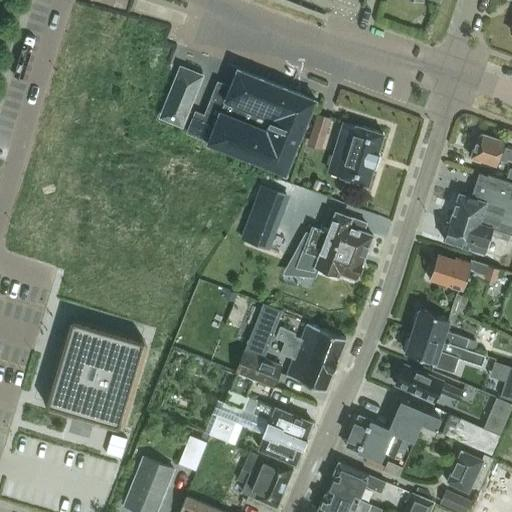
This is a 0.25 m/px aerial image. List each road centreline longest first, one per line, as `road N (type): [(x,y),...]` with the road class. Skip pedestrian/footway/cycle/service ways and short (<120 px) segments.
road 1 (residential): [(289,511),(385,300),(451,74)]
road 2 (unclassified): [(451,74),(348,39),(308,49),(231,21),(208,0)]
road 3 (residential): [(0,209),(61,0)]
